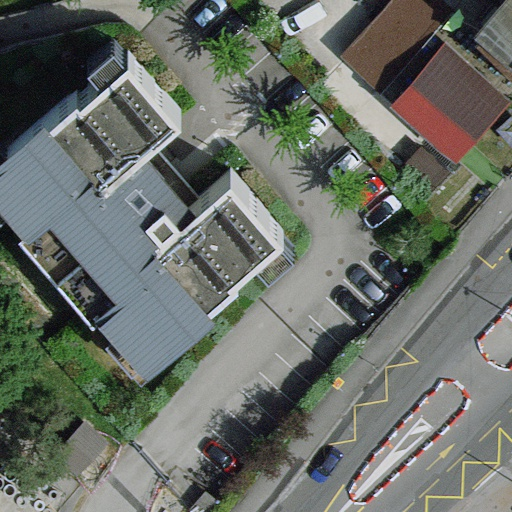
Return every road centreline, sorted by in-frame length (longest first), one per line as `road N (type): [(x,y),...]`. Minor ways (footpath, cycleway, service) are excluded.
road 1 (primary): [(449,349),(330,511)]
road 2 (primary): [(389,511),(507,412)]
